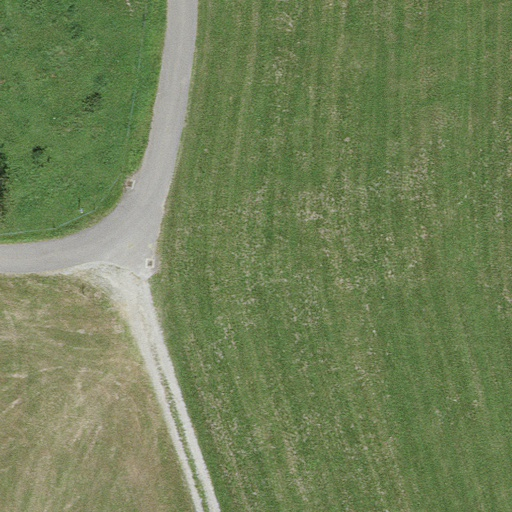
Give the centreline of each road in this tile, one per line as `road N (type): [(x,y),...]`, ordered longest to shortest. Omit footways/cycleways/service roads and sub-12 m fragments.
road 1 (track): [(211,511),(115,242)]
road 2 (unclassified): [(115,242),(160,183),(180,83),(185,0)]
